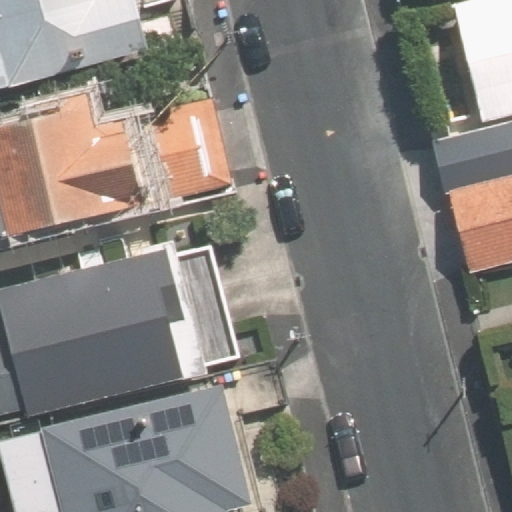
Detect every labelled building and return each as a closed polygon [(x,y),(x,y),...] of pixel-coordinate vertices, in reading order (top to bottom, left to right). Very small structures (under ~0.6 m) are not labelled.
[(0,0),(0,91),(175,49),(163,0),(0,0)] [(511,0),(461,0),(490,114),(511,108),(511,0)] [(0,126),(0,235),(241,178),(221,96),(119,120),(111,85),(57,98),(61,112),(0,126)] [(511,116),(437,135),(449,186),(511,169),(511,116)] [(511,173),(457,187),(477,267),(511,258),(511,173)] [(194,238),(7,283),(10,294),(0,296),(0,420),(225,367),(194,238)] [(9,437),(26,511),(245,511),(244,507),(273,500),(244,381),(9,437)]
